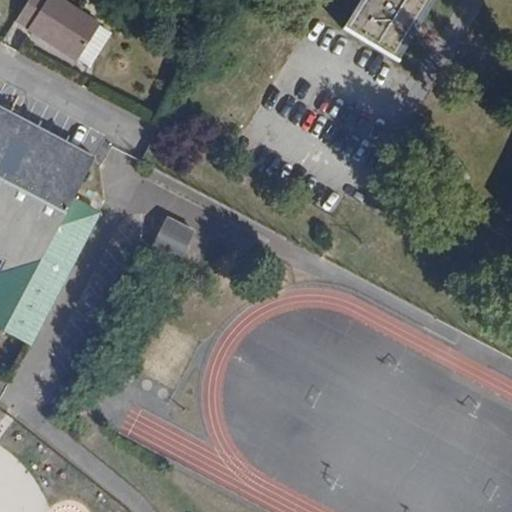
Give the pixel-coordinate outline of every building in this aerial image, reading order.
[(59,0),(24,0),(11,21),(74,60),(97,25),(59,0)] [(207,0),(222,11),(227,0),(207,0)] [(363,0),(346,30),(398,61),(433,0),(363,0)] [(0,105),(0,325),(19,335),(89,204),(65,190),(86,151),(0,105)] [(151,252),(182,268),(200,235),(168,219),(151,252)]
